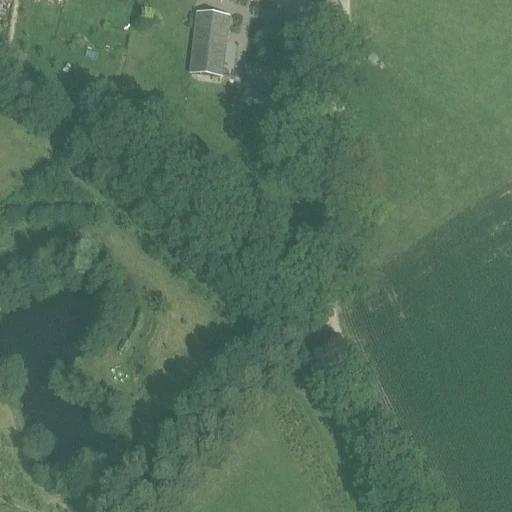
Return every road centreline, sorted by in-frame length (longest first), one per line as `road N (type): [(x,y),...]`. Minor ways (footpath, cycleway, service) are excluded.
road 1 (track): [(415,511),(334,328),(328,275),(341,0)]
road 2 (track): [(334,328),(313,319),(0,57)]
